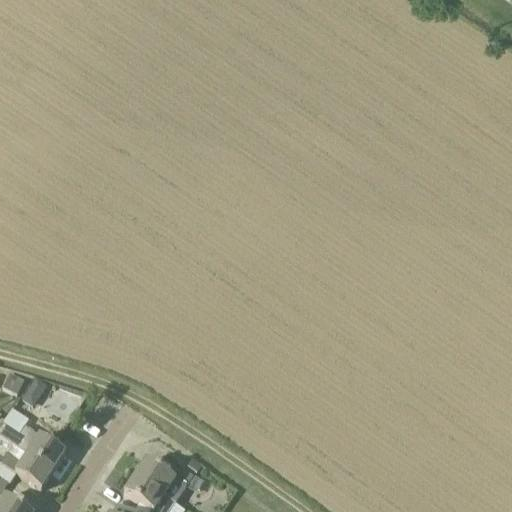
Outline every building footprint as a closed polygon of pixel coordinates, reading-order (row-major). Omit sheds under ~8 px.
[(23,386),(22,386),(23,385),(10,378),(10,379),(9,379),(3,391),(4,392),(3,393),(16,399),(16,398),(17,399),(23,386)] [(36,384),(30,394),(40,401),(46,391),(36,384)] [(24,431),(18,440),(2,429),(0,431),(0,441),(9,448),(27,460),(52,476),(64,458),(24,431)] [(52,476),(27,460),(22,468),(7,459),(0,469),(40,495),(52,476)] [(178,486),(145,464),(134,481),(163,500),(175,508),(193,480),(185,475),(178,486)] [(201,470),(192,464),(188,471),(196,477),(201,470)] [(123,498),(145,511),(155,511),(163,500),(134,481),(123,498)] [(21,511),(4,501),(0,506),(0,511),(21,511)]
